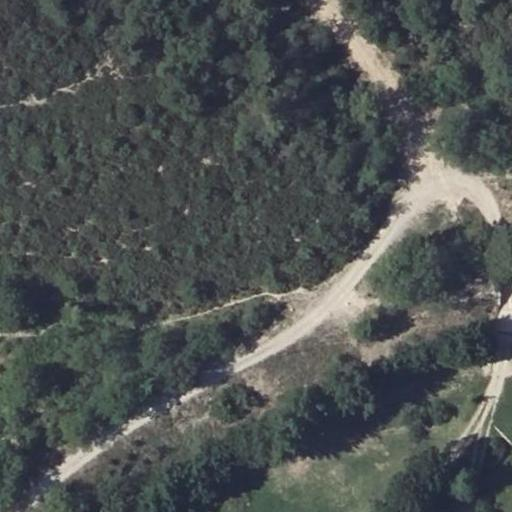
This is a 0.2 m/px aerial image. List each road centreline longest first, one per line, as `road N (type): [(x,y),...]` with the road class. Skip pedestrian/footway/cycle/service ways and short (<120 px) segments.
road 1 (unclassified): [(18,511),(133,422),(288,337)]
road 2 (track): [(422,173),(407,120),(302,0)]
road 3 (unclassified): [(288,337),(352,277),(422,173)]
